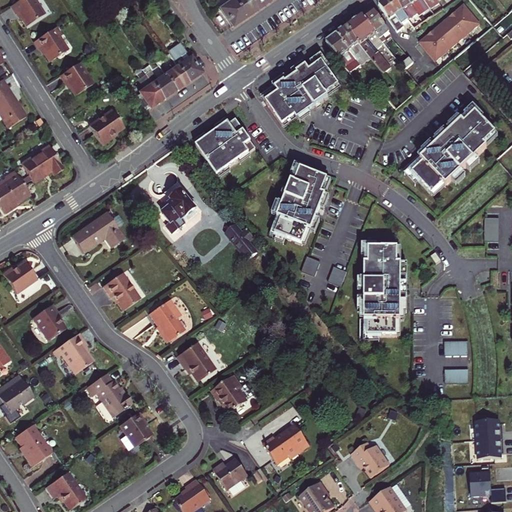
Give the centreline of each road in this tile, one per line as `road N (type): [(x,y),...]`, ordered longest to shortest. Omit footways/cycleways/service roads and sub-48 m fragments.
road 1 (residential): [(32,227),(107,335),(159,375),(193,425),(181,458),(104,511)]
road 2 (residential): [(473,295),(416,216),(362,177),(289,149),(237,81)]
road 3 (residential): [(0,32),(97,185)]
road 4 (secondary): [(237,81),(97,185)]
road 5 (secondary): [(354,0),(237,81)]
